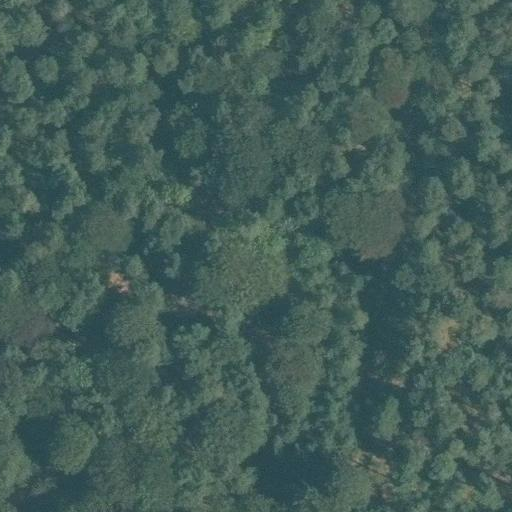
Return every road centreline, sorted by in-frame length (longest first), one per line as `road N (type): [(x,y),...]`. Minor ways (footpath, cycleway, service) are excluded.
road 1 (track): [(343,498),(353,488),(436,0)]
road 2 (track): [(0,450),(343,498)]
